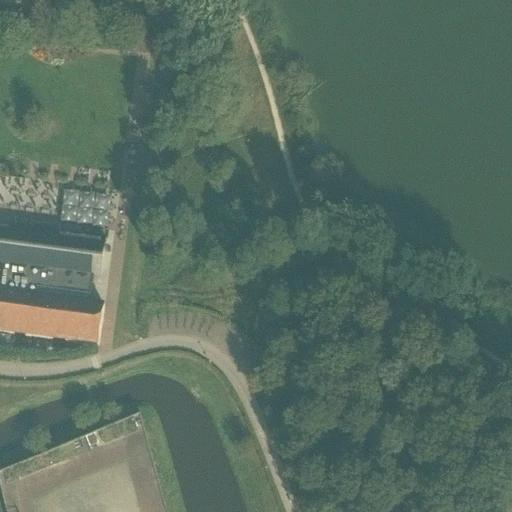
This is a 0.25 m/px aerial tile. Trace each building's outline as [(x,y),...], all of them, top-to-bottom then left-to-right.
[(50,132),(49,170),(106,172),(107,134),(50,132)] [(0,215),(128,229),(131,198),(0,183),(0,215)] [(0,225),(0,271),(40,276),(93,282),(102,283),(107,237),(0,225)] [(0,334),(99,347),(105,310),(91,307),(93,282),(40,276),(39,285),(0,279),(0,334)] [(164,511),(138,418),(0,476),(0,488),(5,511),(164,511)]
